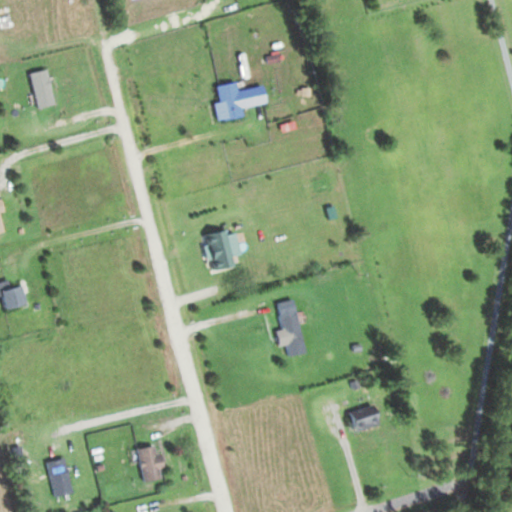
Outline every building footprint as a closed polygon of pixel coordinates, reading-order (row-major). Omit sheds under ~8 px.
[(237,106),(262,101),(258,84),(233,89),(231,80),(211,84),(215,101),(209,102),(213,119),(239,114),(237,106)] [(230,263),(221,226),(199,232),(208,268),(230,263)] [(0,303),(18,303),(18,283),(0,283),(0,303)] [(302,350),(289,297),(272,301),(279,328),(271,330),(275,345),(281,344),(284,355),(302,350)] [(343,412),(351,431),(375,420),(367,402),(343,412)] [(160,474),(150,442),(130,448),(139,480),(160,474)]
